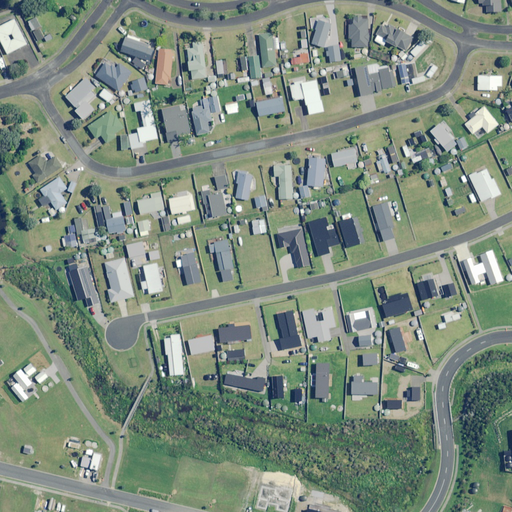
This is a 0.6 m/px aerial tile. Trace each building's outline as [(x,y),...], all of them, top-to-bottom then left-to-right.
[(499,3),(499,0),(478,0),(479,3),(486,3),(486,12),(501,12),(501,3),(499,3)] [(362,18),(354,17),(354,25),(350,25),(350,38),(353,38),(352,47),(368,48),(369,33),(368,33),(368,19),(362,19),(362,18)] [(41,27),(36,18),(30,21),(35,30),(41,27)] [(28,44),(15,19),(0,26),(0,39),(8,54),(28,44)] [(316,32),(312,45),(324,49),(332,25),(318,20),(314,32),(316,32)] [(388,24),(386,28),(381,25),(377,34),(378,35),(375,41),(384,46),(386,41),(406,52),(414,37),(388,24)] [(44,38),(40,29),(34,32),(38,41),(44,38)] [(273,39),(273,34),(260,35),(263,68),(277,66),(275,49),(279,49),(278,39),(273,39)] [(149,45),(126,38),(121,51),(150,61),(153,50),(148,48),(149,45)] [(207,68),(202,42),(191,44),(191,48),(186,49),(192,80),(207,77),(205,69),(207,68)] [(427,47),(423,43),(414,52),(418,56),(427,47)] [(341,61),(339,46),(327,47),(329,62),(341,61)] [(173,51),(159,49),(156,84),(168,85),(169,78),(171,78),(173,51)] [(407,57),(402,51),(398,54),(403,60),(407,57)] [(308,53),(300,54),(300,57),(292,59),(293,65),(310,62),(308,53)] [(262,77),(259,56),(249,57),(251,79),(262,77)] [(115,70),(105,63),(96,76),(119,92),(132,73),(119,64),(115,70)] [(414,70),(412,63),(398,66),(402,84),(410,83),(409,78),(422,76),(421,69),(414,70)] [(352,76),(349,65),(334,68),(336,80),(352,76)] [(369,75),(367,66),(356,69),(362,96),(373,94),(373,92),(397,87),(393,72),(390,73),(389,68),(378,70),(379,73),(369,75)] [(502,86),(502,76),(478,76),(478,90),(497,90),(497,86),(502,86)] [(95,88),(86,78),(66,97),(75,107),(95,88)] [(148,89),(144,79),(133,82),(137,93),(148,89)] [(324,111),(316,80),(303,84),(302,81),(294,83),(295,85),(290,86),(294,101),(305,98),(310,115),(324,111)] [(272,94),(271,82),(264,83),(266,95),(272,94)] [(221,111),(218,96),(202,100),(204,106),(191,109),(197,136),(210,133),(207,122),(212,121),(211,114),(221,111)] [(285,112),(282,98),(257,103),(259,117),(285,112)] [(158,139),(150,100),(134,104),(136,112),(141,111),(145,127),(138,129),(139,133),(129,135),(132,149),(144,147),(143,142),(158,139)] [(94,110),(85,101),(75,111),(84,120),(94,110)] [(238,112),(237,103),(225,105),(227,114),(238,112)] [(180,111),(179,106),(163,109),(168,143),(179,141),(178,136),(190,133),(186,110),(180,111)] [(498,123),(484,106),(476,112),(477,114),(465,123),(472,133),(482,125),(487,132),(498,123)] [(124,128),(112,111),(88,128),(96,139),(101,135),(107,144),(116,137),(115,135),(124,128)] [(447,133),(440,124),(431,131),(436,138),(434,140),(438,144),(440,143),(447,152),(458,144),(449,132),(447,133)] [(464,137),(457,141),(462,149),(469,146),(464,137)] [(388,145),(393,162),(398,160),(393,144),(388,145)] [(454,148),(449,152),(453,156),(458,153),(454,148)] [(358,162),(354,149),(331,154),(334,167),(358,162)] [(385,154),(379,156),(380,159),(376,160),(380,172),(383,171),(384,173),(390,171),(385,154)] [(45,163),(40,155),(29,163),(36,174),(33,176),(38,183),(62,167),(55,156),(45,163)] [(323,187),(325,159),(309,158),(307,186),(323,187)] [(293,199),(291,166),(274,167),(274,177),(279,176),(280,199),(293,199)] [(492,180),(487,169),(477,174),(477,172),(469,176),(481,202),(491,198),(492,199),(501,195),(494,179),(492,180)] [(246,172),(239,171),(237,183),(239,184),(236,198),(248,200),(252,176),(246,175),(246,172)] [(228,189),(226,176),(215,178),(217,190),(228,189)] [(67,189),(59,178),(40,190),(45,197),(47,195),(56,210),(67,203),(60,193),(67,189)] [(76,184),(71,182),(68,191),(73,193),(76,184)] [(310,197),(308,186),(299,188),(301,198),(310,197)] [(165,208),(161,190),(151,193),(152,197),(138,200),(141,214),(165,208)] [(211,196),(210,190),(202,192),(205,204),(211,203),(214,217),(227,214),(223,193),(211,196)] [(195,210),(192,195),(169,199),(172,215),(195,210)] [(265,196),(255,197),(257,208),(266,206),(265,196)] [(373,205),(384,241),(395,238),(392,227),(394,226),(391,215),(392,215),(388,200),(373,205)] [(105,226),(100,205),(95,206),(99,227),(105,226)] [(56,214),(52,209),(47,212),(51,217),(56,214)] [(191,222),(189,216),(177,218),(179,225),(191,222)] [(75,219),(78,233),(83,231),(86,242),(101,239),(99,230),(96,231),(95,227),(84,229),(81,217),(75,219)] [(126,232),(123,217),(106,220),(109,234),(117,232),(117,234),(126,232)] [(330,230),(326,218),(309,223),(319,256),(330,253),(329,248),(339,245),(334,229),(330,230)] [(360,244),(352,218),(340,222),(347,248),(360,244)] [(151,234),(148,220),(138,222),(141,236),(151,234)] [(67,225),(69,232),(76,230),(74,224),(67,225)] [(311,267),(303,228),(276,233),(279,250),(291,247),(296,270),(311,267)] [(77,234),(71,235),(62,237),(64,249),(79,246),(77,234)] [(234,266),(227,238),(214,241),(224,280),(233,278),(230,267),(234,266)] [(134,297),(125,258),(105,263),(111,289),(108,290),(111,303),(134,297)] [(163,291),(157,264),(144,266),(147,281),(142,282),(143,289),(148,288),(149,294),(163,291)] [(439,297),(434,279),(417,284),(423,301),(439,297)] [(458,295),(454,283),(444,286),(447,298),(458,295)] [(413,311),(409,297),(383,305),(387,319),(413,311)] [(304,310),(309,336),(318,334),(319,341),(332,339),(329,328),(337,326),(333,307),(322,309),(324,320),(316,321),(313,308),(304,310)] [(280,337),(283,349),(301,345),(294,308),(276,312),(280,327),(282,327),(284,336),(280,337)] [(219,326),(221,341),(251,338),(250,323),(219,326)] [(169,353),(171,374),(183,372),(179,333),(164,335),(166,353),(169,353)] [(372,346),(371,336),(359,337),(360,347),(372,346)] [(363,353),(364,364),(379,363),(378,352),(363,353)] [(317,362),(316,397),(329,397),(330,362),(317,362)] [(227,372),(225,383),(263,391),(266,377),(258,375),(257,379),(227,372)] [(272,375),(273,396),(284,396),(283,374),(272,375)] [(363,376),(352,376),(352,395),(378,395),(378,383),(363,382),(363,376)]
